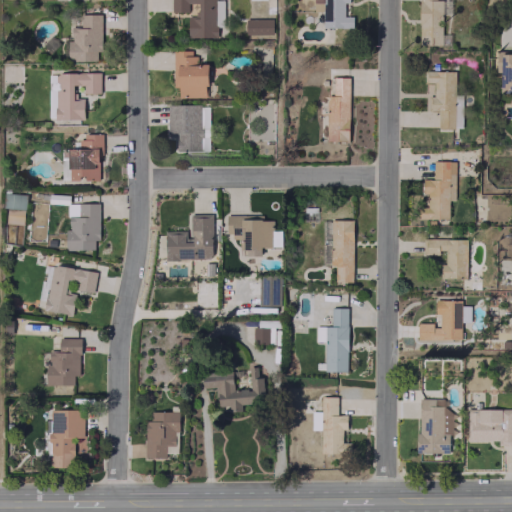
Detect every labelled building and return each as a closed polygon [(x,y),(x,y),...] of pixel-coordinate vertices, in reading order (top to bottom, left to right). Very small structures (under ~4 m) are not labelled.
[(187,37),(216,37),(216,26),(223,26),(222,0),(170,0),(171,11),(188,11),(188,3),(196,3),(196,16),(187,16),(187,37)] [(352,28),(353,16),(343,16),(343,2),(348,2),(348,0),(313,0),(314,11),(322,11),(322,27),(352,28)] [(418,0),(419,45),(449,45),(449,34),(441,34),(441,14),(450,14),(449,0),(418,0)] [(100,14),(79,14),(80,26),(71,27),(71,41),(67,41),(67,61),(97,60),(96,51),(101,51),(100,14)] [(272,18),(244,18),(244,34),(272,34),(272,18)] [(511,49),(495,50),(496,71),(500,71),(500,92),(511,91),(511,97),(511,96),(511,49)] [(206,64),(194,64),(194,50),(172,50),(173,86),(178,86),(178,97),(207,96),(206,64)] [(461,95),(454,94),(454,71),(424,71),(424,83),(431,83),(431,109),(438,109),(438,127),(461,128),(461,95)] [(55,119),(83,119),(83,98),(73,98),(72,85),(83,85),(83,93),(100,93),(100,72),(55,72),(55,119)] [(349,77),(332,77),(332,95),(326,95),(326,140),(348,141),(349,77)] [(175,151),(209,151),(208,104),(167,105),(167,139),(174,139),(175,151)] [(68,179),(98,179),(98,147),(102,147),(102,133),(81,133),(81,148),(68,149),(68,179)] [(455,161),(433,160),(432,179),(422,178),(420,218),(448,218),(448,199),(454,200),(455,161)] [(25,193),(4,191),(3,208),(7,209),(5,223),(23,224),(25,193)] [(99,240),(98,203),(66,203),(67,250),(94,249),(93,240),(99,240)] [(165,259),(211,259),(211,214),(189,214),(189,230),(164,230),(165,259)] [(353,220),(330,220),(330,265),(335,265),(334,281),(352,282),(353,220)] [(466,278),(466,239),(425,238),(424,254),(439,254),(439,252),(445,253),(444,263),(440,263),(440,277),(466,278)] [(96,271),(51,264),(44,310),(72,314),(75,293),(65,292),(67,280),(76,281),(75,290),(93,292),(96,271)] [(315,326),(315,341),(324,341),(324,371),(347,371),(346,307),(331,307),(331,326),(315,326)] [(46,385),(73,385),(73,375),(79,375),(79,337),(58,338),(58,350),(48,350),(48,365),(45,365),(46,385)] [(231,369),(201,372),(202,388),(216,386),(218,406),(228,405),(229,412),(241,411),(241,404),(264,402),(262,377),(258,377),(257,366),(248,367),(250,389),(233,390),(231,369)] [(337,415),(336,396),(320,396),(321,454),(350,453),(350,442),(342,442),(341,429),(346,429),(346,414),(337,415)] [(418,398),(417,453),(449,453),(449,434),(452,434),(452,398),(418,398)] [(511,408),(476,408),(476,412),(469,411),(469,441),(498,441),(498,444),(511,444),(511,408)] [(83,437),(83,409),(50,409),(49,467),(73,467),(73,437),(83,437)] [(178,411),(152,411),(152,421),(144,421),(144,457),(166,458),(166,453),(177,453),(178,411)] [(320,429),(320,413),(312,413),(311,429),(320,429)]
